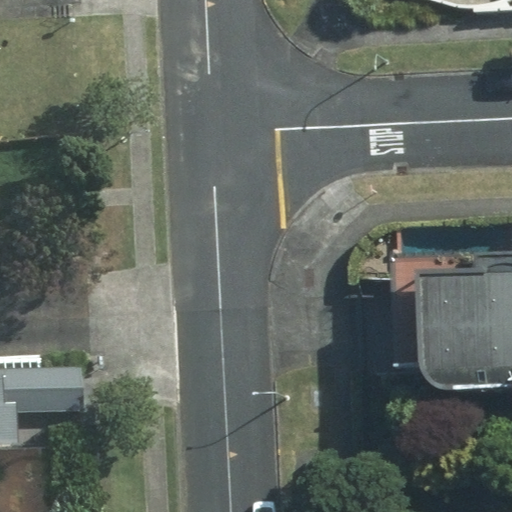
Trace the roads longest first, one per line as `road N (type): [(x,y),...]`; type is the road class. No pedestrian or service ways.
road 1 (residential): [(213,132),(232,511)]
road 2 (residential): [(511,117),(213,132)]
road 3 (residential): [(207,0),(213,132)]
